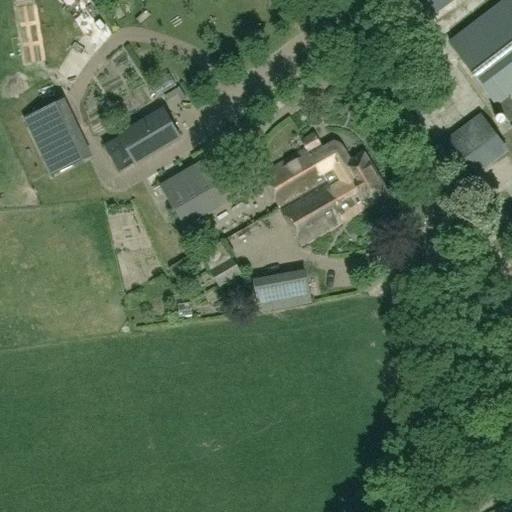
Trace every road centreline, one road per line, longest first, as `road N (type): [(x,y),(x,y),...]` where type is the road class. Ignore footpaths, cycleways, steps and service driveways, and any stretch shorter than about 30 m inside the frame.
road 1 (unclassified): [(394,511),(424,416),(436,332),(437,252),(423,173)]
road 2 (unclassified): [(423,173),(400,120),(321,0)]
road 3 (unclassified): [(511,274),(423,173)]
